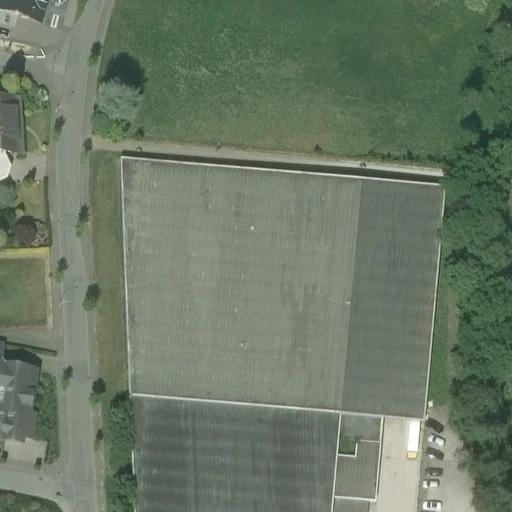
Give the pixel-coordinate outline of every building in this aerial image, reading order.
[(0,0),(0,15),(41,27),(49,0),(47,0),(0,0)] [(14,104),(0,104),(0,179),(3,178),(6,169),(2,162),(2,155),(16,154),(16,155),(22,155),(21,136),(21,134),(16,134),(14,104)] [(444,189),(120,161),(133,511),(331,511),(332,500),(337,443),(340,418),(381,422),(423,425),(444,189)] [(0,368),(0,414),(6,415),(2,442),(21,445),(23,437),(31,438),(34,418),(29,417),(35,375),(0,368)] [(381,422),(340,418),(337,443),(379,446),(381,422)] [(379,446),(337,443),(332,500),(374,504),(379,446)]
